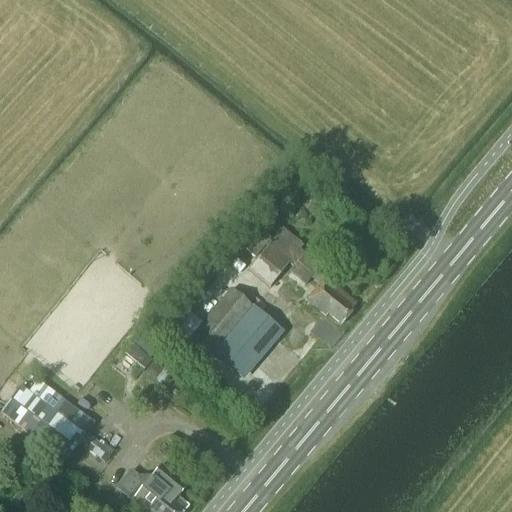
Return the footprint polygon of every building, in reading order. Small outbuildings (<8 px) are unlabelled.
[(255,261),(271,241),(256,228),(240,248),(255,261)] [(326,282),(325,282),(318,273),(323,267),(301,250),(304,247),(282,230),(250,271),(271,286),(289,262),(295,266),(290,273),(308,287),(311,283),(319,289),(306,305),(317,315),(321,311),(340,328),(357,308),(326,282)] [(373,274),(380,280),(391,267),(386,262),(390,258),(365,236),(346,258),(369,279),(373,274)] [(281,333),(230,290),(201,325),(189,314),(171,336),(183,346),(181,348),(203,366),(213,354),(242,379),(281,333)] [(141,356),(136,362),(146,370),(151,363),(141,356)] [(159,378),(163,371),(155,365),(150,372),(159,378)] [(85,437),(20,388),(0,413),(0,415),(64,465),(79,446),(86,451),(92,442),(85,437)] [(161,468),(147,485),(132,472),(117,489),(132,502),(131,503),(140,511),(184,511),(187,510),(177,501),(187,489),(161,468)] [(60,499),(54,507),(59,511),(67,511),(71,508),(60,499)]
